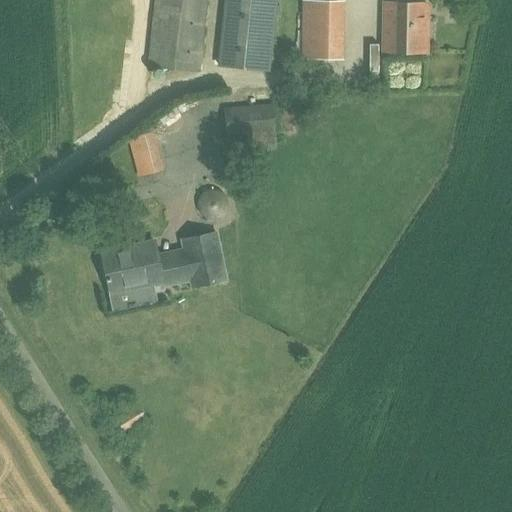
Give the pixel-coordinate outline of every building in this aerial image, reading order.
[(201,72),(209,0),(159,0),(152,66),(201,72)] [(278,0),(228,0),(221,65),(270,71),(278,0)] [(306,59),(338,60),(339,3),(307,3),(306,59)] [(430,7),(388,6),(386,54),(429,55),(430,7)] [(278,151),(275,107),(227,111),(230,155),(278,151)] [(138,137),(145,176),(171,171),(164,132),(138,137)] [(110,293),(164,282),(164,286),(193,280),(194,288),(226,281),(216,234),(185,241),(186,249),(159,255),(156,243),(102,254),(110,293)] [(150,411),(127,423),(132,433),(155,420),(150,411)]
